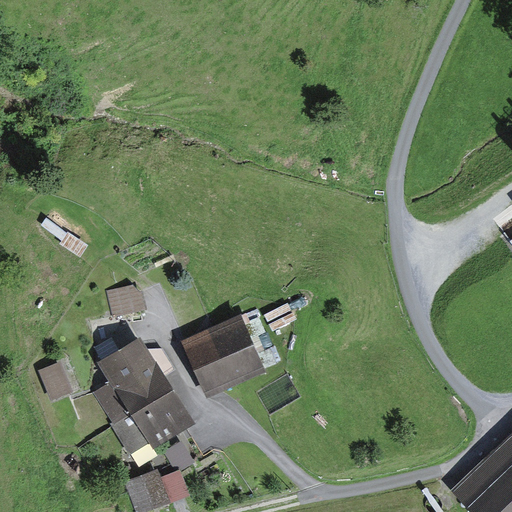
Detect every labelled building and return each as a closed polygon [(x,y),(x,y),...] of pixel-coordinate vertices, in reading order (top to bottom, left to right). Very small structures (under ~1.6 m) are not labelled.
[(143,285),(113,285),(114,319),(144,318),(143,285)] [(263,370),(239,315),(183,340),(207,395),(263,370)] [(195,422),(138,331),(99,356),(114,380),(97,391),(111,414),(129,402),(156,446),(195,422)] [(80,391),(67,362),(36,376),(49,404),(80,391)] [(511,511),(511,430),(457,487),(482,511),(511,511)] [(182,438),(166,449),(181,469),(196,458),(182,438)] [(182,468),(164,475),(175,502),(193,494),(182,468)] [(156,470),(128,479),(136,509),(165,501),(156,470)]
